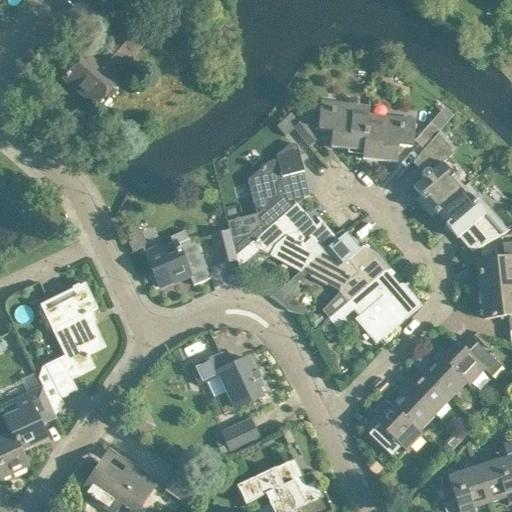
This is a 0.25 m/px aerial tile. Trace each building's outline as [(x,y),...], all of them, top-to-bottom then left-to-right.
[(125,21),(92,59),(85,53),(63,79),(95,106),(117,81),(114,78),(146,40),(125,21)] [(362,159),(368,109),(322,104),(318,130),(333,132),(331,148),(363,151),(362,159)] [(369,110),(368,109),(362,159),(395,163),(396,147),(411,148),(414,122),(368,118),(369,110)] [(440,112),(430,124),(440,132),(449,120),(440,112)] [(279,122),(275,125),(276,126),(284,136),(293,128),(294,127),(285,117),(279,122)] [(309,146),(318,138),(303,120),(294,127),(293,128),(309,146)] [(430,124),(415,142),(424,150),(439,133),(440,132),(430,124)] [(421,177),(422,179),(412,188),(419,196),(415,200),(430,217),(468,185),(463,188),(452,175),(454,173),(444,162),(456,152),(439,133),(424,150),(412,163),(422,172),(421,174),(421,175),(421,176),(421,177)] [(242,216),(226,220),(229,232),(236,256),(296,204),(293,207),(289,202),(285,197),(282,187),(298,183),(297,182),(295,183),(293,175),(303,173),(297,148),(296,145),(295,144),(294,143),(293,143),(292,143),(291,143),(290,143),(289,144),(276,155),(277,157),(277,160),(269,162),(264,166),(263,166),(262,166),(261,166),(260,166),(260,167),(259,168),(259,169),(259,170),(248,180),(256,212),(259,226),(248,236),(242,216)] [(468,185),(430,217),(430,218),(435,214),(456,239),(458,238),(470,253),(508,232),(468,185)] [(297,205),(296,204),(236,256),(237,260),(239,269),(254,255),(260,251),(300,273),(337,240),(321,222),(312,229),(309,226),(313,223),(304,214),(304,213),(301,216),(294,207),(297,205)] [(172,243),(145,255),(159,288),(188,275),(193,286),(210,279),(194,243),(190,245),(184,231),(170,238),(172,243)] [(237,260),(236,256),(229,232),(211,236),(218,265),(237,260)] [(375,280),(389,268),(377,254),(365,246),(364,246),(363,246),(362,246),(354,253),(349,248),(355,243),(346,233),(337,240),(300,273),(305,275),(306,274),(310,277),(310,278),(326,287),(327,285),(339,292),(338,293),(347,303),(375,280)] [(479,277),(481,291),(511,287),(511,243),(502,244),(504,259),(477,262),(478,272),(478,277),(479,277)] [(283,308),(290,298),(299,283),(292,279),(278,291),(269,298),(278,303),(283,308)] [(357,316),(379,342),(421,306),(404,286),(404,285),(403,285),(402,285),(401,285),(400,285),(399,285),(393,280),(383,289),(375,280),(347,303),(337,312),(343,319),(353,311),(357,316)] [(40,305),(39,306),(52,331),(55,330),(67,355),(44,366),(60,398),(76,390),(71,380),(94,368),(88,355),(105,347),(96,327),(91,318),(94,316),(91,312),(97,309),(84,284),(40,305)] [(511,287),(481,291),(484,320),(508,317),(511,345),(511,287)] [(349,326),(343,319),(337,312),(328,320),(340,334),(349,326)] [(13,340),(11,341),(17,354),(24,351),(18,338),(13,340)] [(501,367),(471,338),(461,348),(456,343),(447,352),(442,347),(435,354),(469,386),(484,370),(492,377),(501,367)] [(242,406),(261,397),(257,389),(261,387),(248,359),(227,369),(220,354),(190,368),(199,386),(219,377),(226,392),(215,397),(223,415),(224,415),(242,406)] [(468,386),(469,386),(435,354),(428,361),(422,355),(416,362),(417,363),(414,367),(450,400),(465,384),(468,386)] [(434,416),(450,400),(414,367),(424,376),(415,385),(410,380),(403,387),(434,416)] [(388,397),(385,401),(418,433),(419,432),(434,416),(403,387),(397,394),(397,393),(396,394),(394,391),(389,398),(388,397)] [(42,388),(0,408),(0,411),(11,435),(12,435),(19,452),(20,452),(20,451),(46,439),(39,425),(55,417),(43,390),(42,388)] [(378,414),(362,430),(396,462),(422,435),(419,432),(418,433),(385,401),(382,404),(375,411),(378,414)] [(488,422),(496,413),(490,407),(482,416),(484,418),(488,422)] [(225,443),(217,446),(223,458),(259,441),(250,420),(249,420),(220,434),(225,443)] [(462,428),(454,436),(460,442),(468,433),(462,428)] [(289,429),(281,433),(287,446),(295,442),(289,429)] [(0,479),(27,467),(20,452),(19,452),(12,435),(11,435),(0,440),(0,479)] [(460,442),(454,436),(446,444),(452,450),(460,442)] [(511,443),(503,446),(507,458),(477,468),(489,504),(505,498),(508,506),(511,504),(511,443)] [(265,496),(272,511),(294,511),(294,510),(321,497),(314,482),(306,486),(294,460),(253,479),(236,487),(245,506),(265,496)] [(188,461),(181,471),(193,479),(199,469),(188,461)] [(154,484),(132,469),(125,480),(101,464),(83,492),(105,507),(113,495),(136,511),(154,484)] [(489,504),(477,468),(447,478),(454,500),(442,504),(444,511),(473,511),(473,509),(489,504)] [(184,505),(199,483),(193,479),(181,471),(179,470),(165,491),(184,505)]
